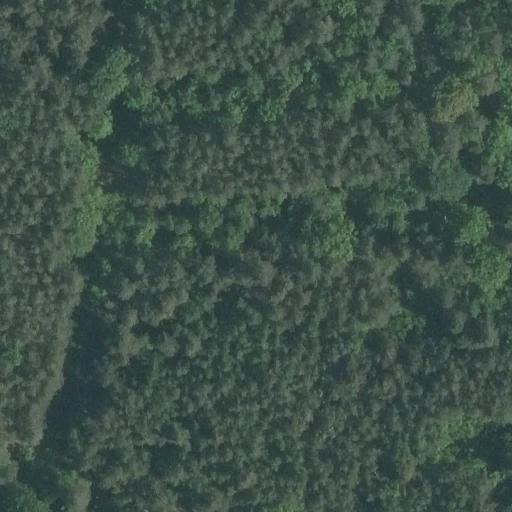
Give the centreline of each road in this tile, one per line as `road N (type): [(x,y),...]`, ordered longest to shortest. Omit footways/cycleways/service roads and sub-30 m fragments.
road 1 (track): [(121,0),(98,166),(15,511)]
road 2 (track): [(260,0),(511,260)]
road 3 (track): [(511,119),(386,0)]
